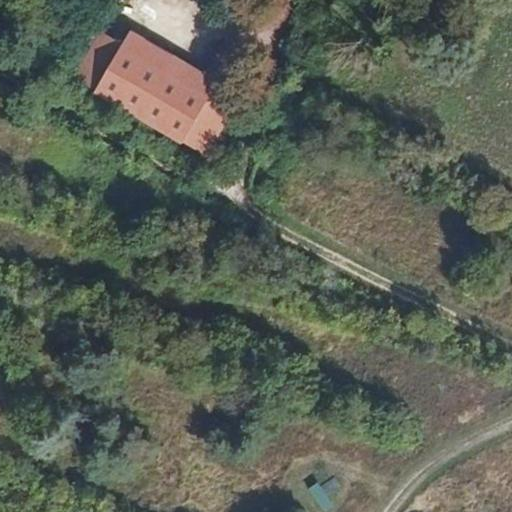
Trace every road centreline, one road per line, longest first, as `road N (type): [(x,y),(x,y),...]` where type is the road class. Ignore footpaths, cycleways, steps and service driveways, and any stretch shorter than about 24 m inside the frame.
road 1 (track): [(511,359),(0,84)]
road 2 (motorway): [(511,330),(239,511)]
road 3 (residential): [(283,0),(225,206)]
road 4 (track): [(388,511),(439,460),(511,423)]
